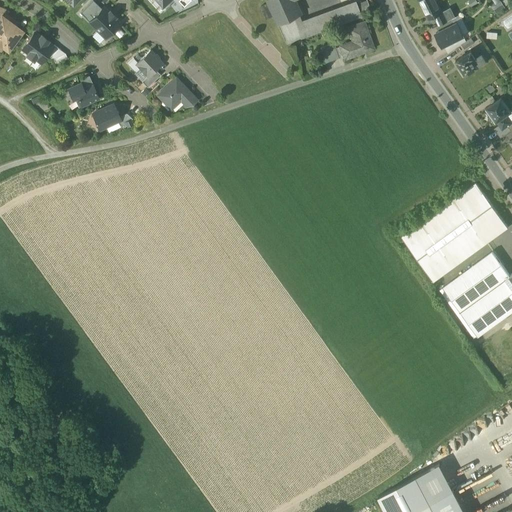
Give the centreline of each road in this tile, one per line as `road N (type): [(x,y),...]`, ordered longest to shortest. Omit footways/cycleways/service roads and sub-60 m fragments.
road 1 (track): [(407,46),(164,130),(0,169)]
road 2 (tertiary): [(511,197),(407,46),(387,0)]
